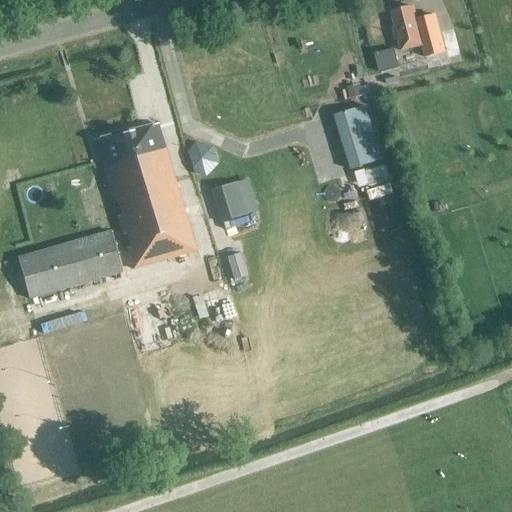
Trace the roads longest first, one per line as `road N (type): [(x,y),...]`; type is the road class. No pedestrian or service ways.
road 1 (track): [(118,511),(511,378)]
road 2 (tertiary): [(0,42),(155,0)]
